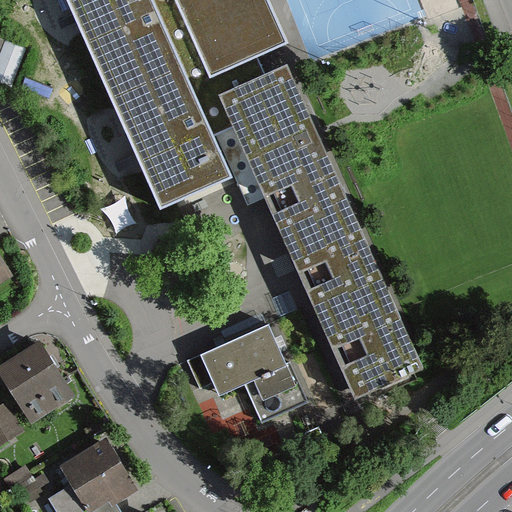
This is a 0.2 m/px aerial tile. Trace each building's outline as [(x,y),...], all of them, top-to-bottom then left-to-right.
[(67,0),(161,209),(251,169),(354,398),(424,367),(287,61),(262,72),(257,60),(288,46),(266,0),(67,0)] [(0,287),(18,276),(0,249),(0,287)] [(311,401),(277,324),(193,362),(204,388),(220,381),(226,395),(246,386),(263,423),(311,401)] [(47,346),(4,373),(35,423),(78,396),(47,346)] [(6,407),(0,411),(0,451),(24,436),(6,407)] [(144,487),(115,440),(71,466),(81,484),(54,500),(61,511),(86,511),(90,510),(91,511),(124,511),(119,502),(144,487)] [(20,499),(40,489),(28,466),(9,476),(20,499)]
